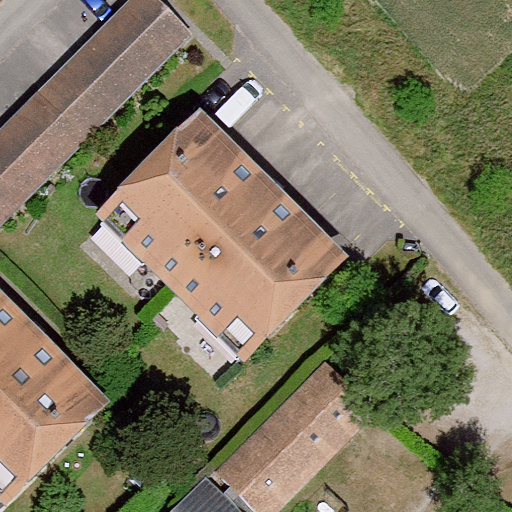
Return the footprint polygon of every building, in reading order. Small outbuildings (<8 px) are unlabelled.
[(0,235),(198,38),(159,0),(132,0),(0,132),(0,235)] [(242,370),(356,262),(212,111),(98,219),(242,370)] [(0,507),(4,511),(113,411),(0,290),(0,507)] [(254,511),(284,511),(380,417),(328,365),(217,475),(254,511)] [(239,511),(204,480),(175,511),(239,511)]
